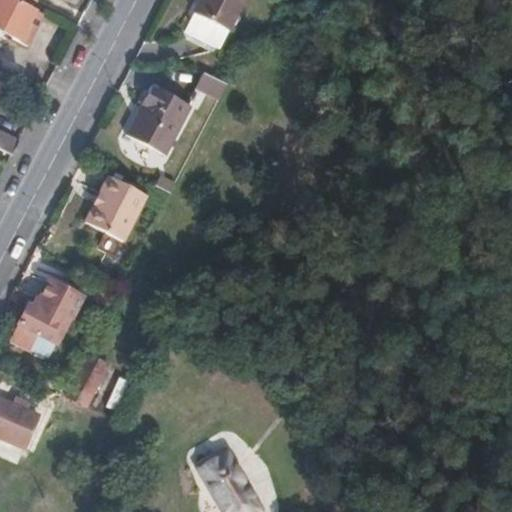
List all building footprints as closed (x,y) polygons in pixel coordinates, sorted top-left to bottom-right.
[(12,0),(0,0),(0,34),(23,46),(39,13),(12,0)] [(247,0),(196,0),(192,10),(230,31),(247,0)] [(182,27),(221,48),(230,31),(192,10),(182,27)] [(188,105),(209,117),(223,90),(203,78),(188,105)] [(188,105),(148,86),(122,133),(162,154),(188,105)] [(0,151),(6,154),(13,142),(0,135),(0,151)] [(118,243),(144,196),(106,177),(98,191),(104,195),(95,210),(90,207),(80,223),(118,243)] [(26,305),(6,343),(26,356),(39,336),(51,344),(77,297),(49,281),(37,301),(34,300),(29,307),(26,305)] [(84,366),(65,398),(86,410),(104,378),(84,366)] [(0,401),(0,437),(13,442),(25,410),(0,401)] [(198,468),(223,511),(254,511),(257,510),(224,452),(198,468)]
